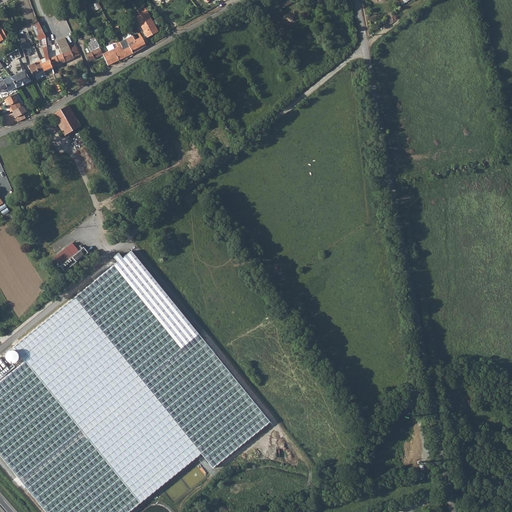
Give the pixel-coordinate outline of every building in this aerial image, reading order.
[(145,11),(135,17),(147,38),(158,32),(145,11)] [(45,36),(39,22),(32,24),(38,39),(42,38),(44,47),(42,48),(45,57),(40,60),(41,63),(42,63),(44,68),(45,69),(45,70),(52,67),(48,59),(48,58),(47,46),(46,42),(45,36)] [(92,38),(87,41),(91,52),(89,53),(87,54),(90,60),(93,58),(103,54),(103,53),(99,45),(96,35),(92,38)] [(132,35),(120,42),(127,56),(134,53),(146,46),(141,36),(135,40),(132,35)] [(61,53),(48,59),(52,67),(80,55),(75,45),(70,47),(65,37),(57,40),(61,53)] [(119,46),(103,54),(108,65),(127,56),(120,42),(118,43),(119,46)] [(118,46),(103,53),(103,54),(119,46),(118,43),(116,43),(118,46)] [(26,44),(21,46),(23,51),(25,56),(30,54),(26,44)] [(39,60),(29,65),(34,75),(45,70),(45,69),(44,68),(42,63),(41,63),(40,63),(39,60)] [(15,65),(20,72),(26,69),(24,62),(22,62),(15,65)] [(20,72),(11,76),(17,86),(31,80),(26,69),(20,72)] [(2,72),(0,73),(0,91),(0,92),(8,87),(9,89),(17,86),(11,76),(5,79),(2,72)] [(14,93),(7,98),(14,110),(21,105),(19,99),(17,99),(14,93)] [(14,110),(13,113),(17,120),(17,122),(30,115),(27,109),(26,110),(22,104),(21,105),(14,110)] [(69,105),(52,114),(64,136),(68,134),(80,126),(69,105)] [(13,113),(2,119),(5,126),(17,120),(13,113)] [(89,252),(84,246),(80,249),(73,241),(53,257),(65,271),(89,252)] [(24,359),(0,378),(0,456),(45,511),(127,511),(202,452),(215,467),(271,421),(135,253),(79,299),(74,293),(11,343),(24,359)] [(0,371),(2,375),(9,369),(0,357),(0,371)]
